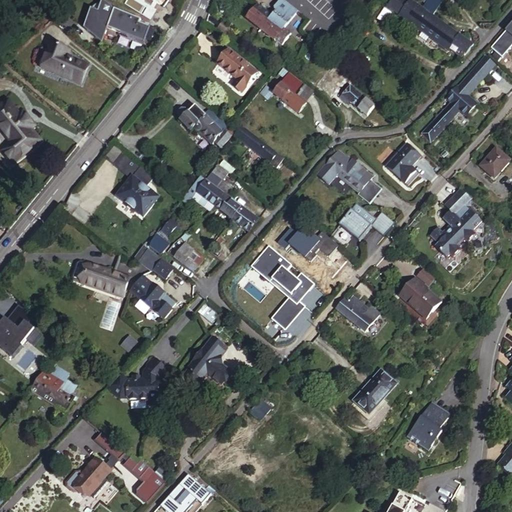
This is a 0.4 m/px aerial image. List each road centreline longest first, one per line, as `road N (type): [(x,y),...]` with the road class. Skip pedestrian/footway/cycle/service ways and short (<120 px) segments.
road 1 (residential): [(511,11),(401,129),(332,146),(216,277),(212,292),(220,304),(283,359)]
road 2 (residential): [(283,359),(511,102)]
road 3 (residential): [(200,0),(186,29),(0,260)]
road 4 (residential): [(511,291),(486,353),(470,511)]
road 5 (residential): [(147,511),(283,359)]
